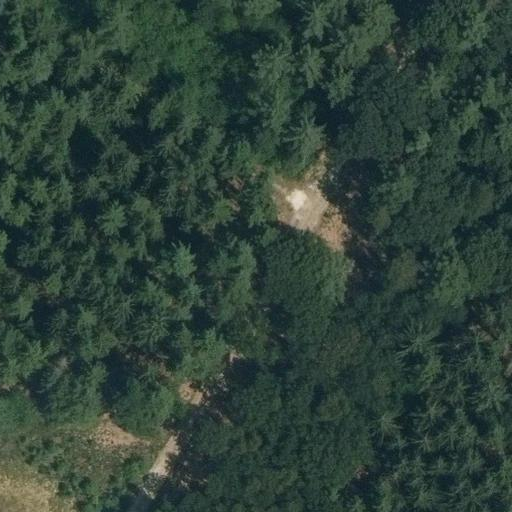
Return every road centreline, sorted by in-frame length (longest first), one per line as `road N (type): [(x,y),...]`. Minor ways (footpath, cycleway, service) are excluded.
road 1 (track): [(431,0),(131,511)]
road 2 (track): [(3,0),(264,173)]
